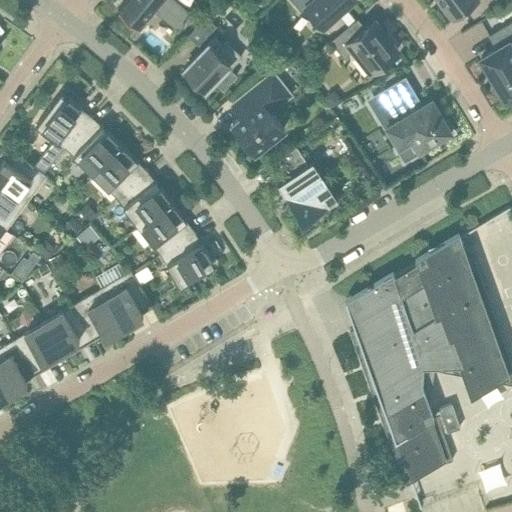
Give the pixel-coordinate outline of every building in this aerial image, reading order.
[(124,0),(118,8),(138,25),(153,8),(177,29),(176,30),(177,31),(193,12),(192,11),(191,12),(176,0),(124,0)] [(305,6),(324,27),(353,0),(291,0),(300,9),(305,6)] [(438,0),(453,19),(477,0),(438,0)] [(348,11),(342,16),(348,24),(354,19),(348,11)] [(188,34),(198,44),(216,25),(206,15),(188,34)] [(330,40),(343,57),(353,49),(370,71),(397,49),(395,46),(398,43),(389,32),(386,34),(374,19),(365,27),(357,17),(354,19),(348,24),(330,40)] [(511,39),(511,19),(488,33),(497,47),(481,56),(506,98),(511,93),(511,45),(509,41),(511,39)] [(215,35),(183,68),(204,88),(213,79),(223,89),(237,74),(230,67),(242,55),(225,39),(222,42),(215,35)] [(272,69),(232,102),(241,114),(232,121),(242,134),(241,137),(247,144),(250,145),(255,150),(284,127),(271,110),(292,93),(272,69)] [(386,124),(398,145),(411,137),(418,149),(440,136),(442,139),(456,131),(447,117),(444,118),(432,97),(421,103),(405,76),(379,91),(396,119),(386,124)] [(324,97),(331,105),(340,98),(333,90),(324,97)] [(65,146),(92,115),(81,106),(82,106),(68,96),(61,92),(56,99),(55,98),(36,123),(39,126),(54,137),(34,164),(43,171),(65,146)] [(333,108),(338,117),(351,110),(346,100),(333,108)] [(90,171),(120,141),(102,124),(92,115),(65,146),(90,171)] [(337,116),(328,121),(334,129),(342,124),(337,116)] [(138,158),(120,141),(90,171),(116,196),(147,169),(137,159),(138,158)] [(295,142),(277,154),(290,173),(277,182),(284,191),(282,193),(292,208),(294,206),(302,218),(337,197),(312,158),(307,162),(295,142)] [(47,173),(43,171),(34,164),(14,148),(0,166),(0,180),(26,200),(47,173)] [(138,225),(171,199),(156,179),(156,180),(147,169),(116,196),(138,225)] [(26,200),(0,180),(0,223),(6,227),(26,200)] [(187,218),(171,199),(138,225),(160,253),(194,230),(186,219),(187,218)] [(88,222),(74,234),(85,246),(99,234),(88,222)] [(202,242),(194,230),(160,253),(177,282),(179,284),(207,268),(206,267),(214,263),(210,256),(211,255),(202,241),(202,242)] [(460,236),(465,233),(465,231),(459,234),(458,230),(415,256),(416,260),(394,273),(393,269),(345,297),(355,326),(350,329),(390,443),(392,443),(391,441),(396,438),(411,481),(412,480),(411,476),(440,459),(441,463),(453,459),(441,426),(445,424),(458,420),(451,401),(438,406),(441,413),(433,416),(426,394),(430,367),(463,372),(468,388),(470,394),(496,379),(511,381),(511,363),(474,256),(468,259),(460,236)] [(131,268),(102,285),(123,321),(152,304),(131,268)] [(21,282),(0,299),(0,312),(29,295),(21,282)] [(94,338),(123,321),(102,285),(73,302),(94,338)] [(65,355),(94,338),(73,302),(43,320),(65,355)] [(35,373),(65,355),(43,320),(14,337),(35,373)] [(0,379),(6,390),(35,373),(14,337),(0,345),(0,379)] [(476,414),(458,420),(445,424),(441,426),(453,459),(456,468),(491,455),(476,414)]
